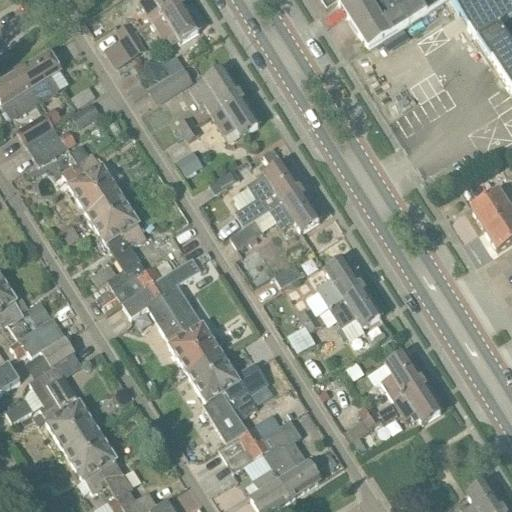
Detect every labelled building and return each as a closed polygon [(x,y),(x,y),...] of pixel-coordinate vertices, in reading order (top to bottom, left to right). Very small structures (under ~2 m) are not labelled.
[(152,25),(181,6),(177,0),(146,0),(139,4),(152,25)] [(368,53),(449,1),(451,0),(318,0),(327,13),(338,6),(368,53)] [(511,0),(451,0),(449,1),(511,100),(511,0)] [(199,35),(181,6),(152,25),(164,44),(174,38),(180,47),(199,35)] [(108,15),(90,26),(100,40),(117,29),(108,15)] [(117,34),(122,42),(134,35),(128,27),(117,34)] [(134,35),(122,42),(104,54),(115,72),(145,53),(138,42),(134,35)] [(19,75),(39,107),(58,94),(50,82),(60,76),(48,57),(19,75)] [(167,67),(173,78),(184,72),(177,61),(167,67)] [(184,72),(173,78),(147,94),(157,110),(193,87),(184,72)] [(211,120),(241,101),(223,72),(204,84),(189,94),(202,115),(206,113),(211,120)] [(39,107),(19,75),(0,86),(0,109),(10,125),(39,107)] [(77,111),(94,100),(88,91),(71,102),(77,111)] [(259,130),(241,101),(211,120),(224,141),(236,134),(241,142),(259,130)] [(79,133),(100,119),(91,106),(70,120),(79,133)] [(54,112),(45,117),(52,129),(61,123),(54,112)] [(54,131),(52,129),(45,117),(16,136),(25,149),(54,131)] [(178,128),(183,136),(194,129),(189,121),(178,128)] [(63,139),(59,141),(66,152),(75,147),(62,127),(57,130),(63,139)] [(194,129),(183,136),(188,144),(199,137),(194,129)] [(66,152),(59,141),(54,132),(26,150),(39,170),(66,152)] [(279,167),(271,153),(262,159),(271,172),(279,167)] [(185,181),(202,169),(193,154),(175,166),(185,181)] [(77,168),(104,209),(121,198),(103,169),(101,171),(93,158),(77,168)] [(256,224),(270,215),(302,196),(283,167),(248,189),(258,204),(236,218),(245,231),(256,224)] [(104,209),(77,168),(62,178),(69,190),(68,191),(87,220),(104,209)] [(214,199),(235,186),(229,176),(208,189),(214,199)] [(470,213),(484,234),(511,217),(498,195),(470,213)] [(302,196),(270,215),(282,235),(295,227),(302,237),(320,225),(302,196)] [(121,198),(104,209),(131,251),(146,241),(138,228),(140,227),(121,198)] [(104,209),(87,220),(105,249),(106,248),(115,261),(116,260),(127,278),(110,288),(122,307),(145,293),(154,288),(147,276),(131,251),(104,209)] [(511,217),(484,234),(497,255),(511,245),(511,217)] [(256,224),(245,231),(229,240),(237,252),(264,236),(256,224)] [(69,248),(80,241),(71,228),(61,235),(69,248)] [(178,291),(201,276),(193,263),(170,278),(162,283),(154,288),(204,369),(222,357),(203,328),(201,329),(197,322),(198,322),(178,291)] [(317,292),(330,312),(362,292),(344,263),(325,275),(331,283),(317,292)] [(281,293),(300,280),(293,268),(273,281),(281,293)] [(147,276),(154,288),(162,283),(155,271),(147,276)] [(0,280),(0,317),(7,328),(23,319),(15,306),(16,306),(0,280)] [(154,288),(145,293),(146,295),(124,309),(130,319),(146,309),(171,349),(168,350),(187,379),(204,369),(154,288)] [(362,292),(330,312),(343,332),(356,323),(362,333),(381,321),(362,292)] [(36,329),(50,320),(40,305),(26,314),(36,329)] [(300,320),(305,328),(316,321),(311,313),(300,320)] [(316,321),(305,328),(310,336),(321,329),(316,321)] [(65,343),(53,324),(17,345),(25,357),(27,356),(31,362),(40,356),(41,358),(65,343)] [(26,334),(21,327),(10,334),(16,341),(26,334)] [(65,343),(41,358),(50,373),(74,358),(65,343)] [(16,363),(25,357),(17,345),(8,351),(16,363)] [(222,357),(204,369),(239,424),(266,405),(258,394),(267,388),(255,369),(237,381),(222,357)] [(50,373),(41,358),(25,368),(34,383),(50,373)] [(383,386),(394,405),(423,388),(404,359),(386,371),(392,380),(383,386)] [(0,398),(19,386),(8,368),(0,373),(0,398)] [(204,369),(187,379),(206,409),(203,411),(227,448),(218,454),(225,466),(254,448),(246,436),(239,424),(204,369)] [(46,390),(81,446),(98,436),(62,380),(46,390)] [(45,428),(64,457),(81,446),(46,390),(40,381),(30,388),(44,411),(39,415),(46,427),(45,428)] [(147,387),(149,392),(155,389),(153,384),(147,387)] [(423,388),(394,405),(407,425),(417,419),(422,428),(441,416),(423,388)] [(319,398),(323,405),(329,401),(325,394),(319,398)] [(14,426),(31,415),(25,406),(8,417),(14,426)] [(359,414),(365,424),(376,417),(370,407),(359,414)] [(376,417),(365,424),(369,431),(380,425),(382,427),(397,418),(391,407),(376,417)] [(290,416),(284,420),(288,425),(293,422),(290,416)] [(246,436),(254,448),(264,442),(263,440),(279,429),(273,419),(246,436)] [(264,442),(254,448),(261,460),(271,475),(290,505),(319,486),(294,447),(301,442),(290,425),(264,442)] [(116,502),(121,511),(153,511),(156,510),(148,498),(136,505),(130,496),(133,494),(115,466),(116,465),(98,436),(81,446),(107,489),(116,502)] [(366,452),(359,441),(351,446),(360,461),(374,453),(371,449),(366,452)] [(81,446),(64,457),(83,486),(84,485),(92,498),(107,489),(81,446)] [(254,448),(225,466),(233,477),(261,460),(254,448)] [(327,473),(336,467),(330,458),(325,462),(323,468),(327,473)] [(278,511),(290,505),(271,475),(252,487),(259,498),(249,504),(253,511),(278,511)] [(501,511),(486,487),(467,500),(473,509),(467,511),(501,511)] [(121,511),(116,502),(108,507),(110,511),(121,511)] [(172,511),(167,503),(153,511),(172,511)]
